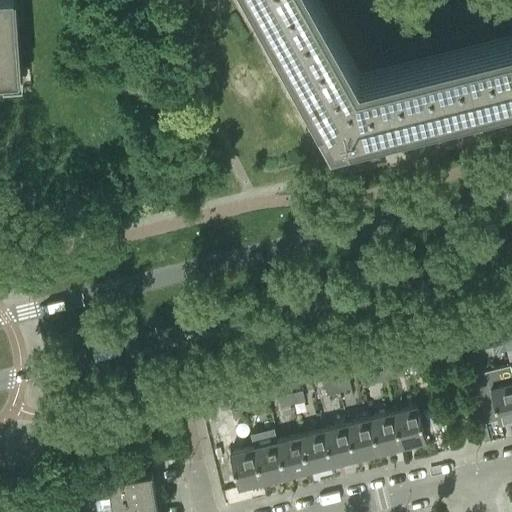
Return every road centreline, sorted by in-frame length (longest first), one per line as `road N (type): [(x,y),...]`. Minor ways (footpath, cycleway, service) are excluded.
road 1 (secondary): [(511,190),(0,317)]
road 2 (secondary): [(0,380),(511,253)]
road 3 (residential): [(477,475),(325,511)]
